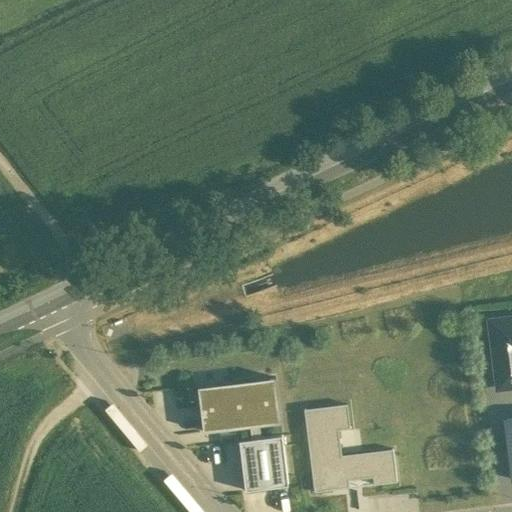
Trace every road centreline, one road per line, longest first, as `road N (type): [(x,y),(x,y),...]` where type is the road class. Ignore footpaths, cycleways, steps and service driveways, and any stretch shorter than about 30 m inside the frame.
road 1 (tertiary): [(354,155),(47,302)]
road 2 (unclassified): [(47,302),(221,511)]
road 3 (tertiary): [(511,69),(354,155)]
road 4 (tertiary): [(354,155),(511,90)]
